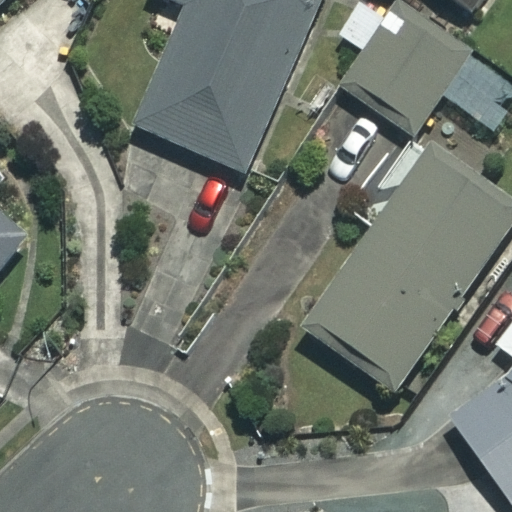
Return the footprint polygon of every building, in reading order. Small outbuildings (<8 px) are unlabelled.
[(323,0),(167,0),(191,12),(137,125),(240,174),(323,0)] [(486,0),(455,0),(478,14),(486,0)] [(511,109),(511,88),(404,7),(345,85),(412,137),(444,95),(495,133),(511,109)] [(511,224),(511,210),(431,154),(308,332),(395,393),(511,224)] [(0,270),(26,238),(0,218),(0,179),(8,170),(0,163),(0,270)] [(511,324),(496,346),(511,356),(511,373),(488,398),(456,422),(511,511),(511,324)]
